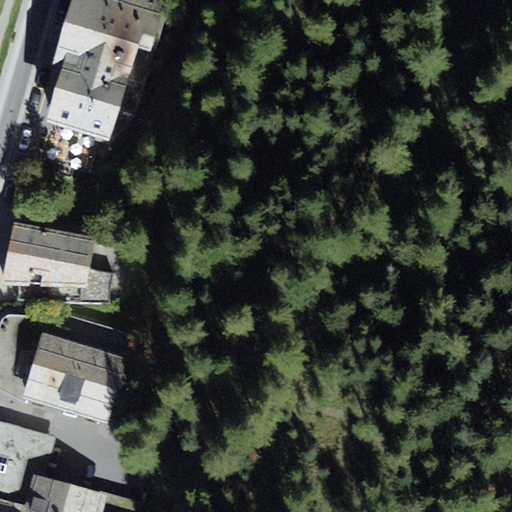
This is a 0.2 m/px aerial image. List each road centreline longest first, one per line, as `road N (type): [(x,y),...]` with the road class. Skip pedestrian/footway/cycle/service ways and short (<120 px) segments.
road 1 (track): [(0,212),(92,228),(209,0)]
road 2 (tertiary): [(0,154),(45,0)]
